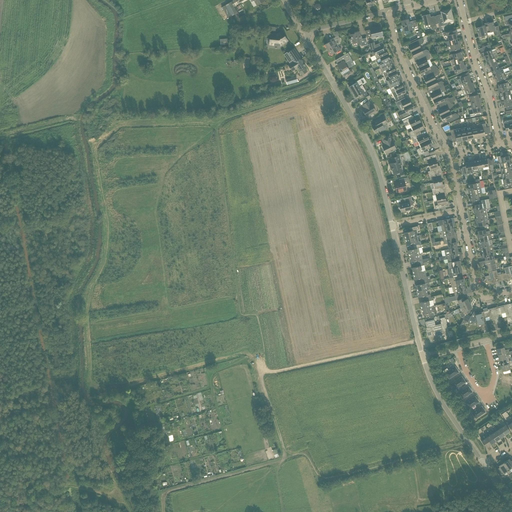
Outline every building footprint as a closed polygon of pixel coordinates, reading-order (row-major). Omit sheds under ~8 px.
[(232,16),(237,13),(231,2),(226,5),(232,16)] [(438,21),(439,26),(441,33),(442,33),(441,26),(447,25),(446,22),(453,21),(451,9),(440,11),(442,20),(438,21)] [(436,29),(434,21),(433,16),(430,17),(429,14),(422,16),(423,21),(424,25),(430,24),(431,29),(433,30),(436,29)] [(408,19),(401,21),(404,31),(404,34),(407,34),(411,32),(411,31),(418,29),(416,20),(412,21),(409,22),(408,19)] [(485,23),(484,23),(485,25),(487,33),(495,31),(497,35),(500,34),(499,31),(498,26),(495,27),(493,22),(492,22),(491,21),(490,22),(490,23),(489,23),(489,22),(485,23)] [(481,36),(487,35),(487,33),(485,25),(481,26),(481,27),(476,28),(479,39),(482,39),(481,36)] [(383,36),(382,32),(382,30),(381,31),(381,27),(374,29),(374,28),(370,29),(372,39),(383,36)] [(458,35),(457,33),(456,33),(456,30),(456,29),(442,33),(443,36),(447,35),(449,40),(457,38),(456,36),(458,35)] [(277,34),(270,34),(269,44),(274,45),(274,42),(280,43),(280,45),(288,41),(282,31),(277,34)] [(351,34),(352,39),(349,40),(350,44),(357,42),(357,43),(362,46),(367,45),(367,43),(366,38),(360,39),(360,36),(359,31),(354,32),(354,33),(351,34)] [(337,43),(336,43),(333,38),(328,41),(328,42),(324,45),(330,55),(335,53),(335,54),(341,51),(338,46),(338,45),(339,44),(338,43),(337,43)] [(422,38),(416,41),(409,44),(410,46),(411,46),(411,47),(409,48),(411,53),(421,48),(419,45),(423,43),(424,41),(422,38)] [(460,46),(459,43),(450,46),(451,49),(449,49),(448,50),(449,52),(454,50),(459,49),(459,46),(460,46)] [(296,52),(294,48),(288,53),(287,52),(284,54),(290,64),(294,62),(294,63),(301,59),(296,52)] [(381,48),(376,50),(373,52),(376,60),(388,54),(385,49),(382,51),(381,48)] [(422,51),(421,48),(411,53),(414,58),(418,56),(419,59),(430,54),(428,51),(426,50),(422,51)] [(496,53),(496,52),(496,51),(494,48),(489,50),(484,52),(485,55),(483,56),(486,61),(487,61),(494,58),(497,56),(496,53)] [(463,57),(462,54),(462,52),(449,55),(450,57),(453,56),(453,60),(463,57)] [(338,64),(337,65),(340,69),(341,70),(340,71),(343,77),(347,74),(348,76),(350,74),(351,74),(353,73),(353,72),(352,70),(350,69),(349,70),(348,68),(351,66),(348,61),(351,59),(350,58),(348,53),(340,58),(342,62),(338,64)] [(390,59),(388,54),(376,60),(380,68),(388,64),(387,61),(390,59)] [(431,56),(430,54),(419,59),(421,61),(416,63),(419,69),(428,64),(427,61),(430,59),(431,56)] [(464,60),(463,57),(453,60),(450,60),(452,66),(455,65),(463,63),(462,60),(464,60)] [(496,63),(494,58),(487,61),(488,64),(487,65),(488,67),(496,63)] [(306,66),(301,59),(294,63),(294,62),(290,64),(288,65),(292,71),(297,68),(300,71),(299,72),(302,76),(307,72),(304,67),(306,66)] [(464,65),(463,63),(455,65),(456,70),(454,71),(456,75),(467,70),(465,65),(464,65)] [(499,68),(496,63),(488,67),(489,69),(490,68),(491,72),(499,68)] [(390,68),(388,64),(380,68),(384,77),(396,71),(393,66),(390,68)] [(430,67),(428,64),(419,69),(421,74),(425,72),(427,74),(437,69),(436,66),(433,65),(430,67)] [(501,67),(499,68),(491,72),(493,75),(492,75),(493,77),(501,74),(503,73),(504,72),(501,67)] [(439,72),(437,69),(427,74),(428,77),(424,79),(426,84),(436,80),(434,77),(438,75),(439,72)] [(398,76),(396,71),(384,77),(388,85),(396,81),(395,78),(398,76)] [(470,77),(468,72),(455,77),(456,80),(460,78),(462,84),(470,80),(469,78),(470,77)] [(503,73),(501,74),(493,77),(493,79),(494,79),(496,82),(503,79),(504,80),(506,79),(503,73)] [(356,82),(356,83),(349,87),(355,97),(358,96),(360,99),(367,95),(365,91),(366,91),(365,91),(361,84),(363,83),(360,79),(356,82)] [(445,83),(445,84),(443,82),(441,81),(437,83),(436,80),(426,84),(429,89),(433,87),(434,90),(433,90),(433,91),(444,86),(448,84),(447,82),(446,82),(445,83)] [(464,89),(474,85),(473,82),(471,83),(470,80),(462,84),(459,85),(461,90),(464,89)] [(390,88),(387,90),(389,95),(392,93),(403,88),(401,83),(398,84),(397,81),(396,81),(388,85),(390,88)] [(475,87),(474,85),(464,89),(466,94),(474,91),(473,88),(475,87)] [(445,88),(444,86),(433,91),(435,93),(430,96),(433,101),(442,96),(441,93),(444,91),(445,88)] [(406,93),(403,88),(392,93),(396,101),(399,99),(404,97),(403,94),(406,93)] [(511,90),(511,89),(511,88),(498,91),(498,93),(499,93),(500,96),(508,94),(511,94),(510,91),(511,90)] [(511,93),(511,94),(508,94),(500,96),(501,99),(500,100),(500,102),(509,100),(511,99),(511,93)] [(454,96),(450,98),(447,97),(444,99),(442,96),(433,101),(435,106),(439,104),(441,106),(451,101),(456,99),(454,96)] [(405,98),(400,100),(396,102),(398,105),(401,103),(403,108),(411,104),(409,99),(406,101),(405,98)] [(511,99),(509,100),(500,102),(501,104),(502,104),(502,107),(506,107),(506,110),(511,108),(511,99)] [(453,104),(451,101),(441,106),(442,109),(438,111),(440,116),(450,112),(448,109),(452,107),(453,104)] [(368,102),(367,103),(362,105),(364,108),(362,109),(364,111),(363,112),(365,115),(366,115),(367,117),(376,112),(371,104),(370,105),(368,102)] [(414,109),(411,104),(403,108),(406,113),(402,114),(399,116),(399,117),(400,119),(404,117),(412,114),(411,111),(414,109)] [(477,113),(483,111),(482,109),(481,109),(480,106),(472,108),(473,113),(469,114),(470,117),(477,116),(477,113)] [(451,115),(450,112),(440,116),(443,121),(447,119),(448,122),(459,117),(458,114),(455,113),(451,115)] [(393,113),(390,114),(393,120),(394,123),(396,122),(399,121),(397,118),(395,119),(393,113)] [(383,116),(380,118),(373,122),(375,125),(372,127),(373,128),(372,128),(373,131),(374,131),(375,133),(379,131),(380,132),(384,130),(385,129),(383,125),(387,123),(383,116)] [(411,116),(407,119),(402,121),(405,126),(406,126),(409,125),(410,128),(421,123),(418,117),(413,119),(411,116)] [(424,129),(421,123),(410,128),(412,131),(408,132),(408,133),(411,138),(420,134),(419,131),(424,129)] [(486,123),(481,124),(480,124),(476,124),(477,129),(479,139),(482,138),(481,137),(485,136),(484,134),(488,134),(486,123)] [(462,141),(460,132),(455,133),(454,130),(450,130),(451,136),(452,135),(453,142),(456,141),(457,143),(459,143),(459,141),(462,141)] [(421,136),(420,134),(411,138),(413,143),(414,144),(417,142),(418,145),(429,140),(426,134),(421,136)] [(389,135),(386,137),(382,139),(384,145),(382,146),(383,148),(383,149),(383,150),(383,151),(384,151),(385,151),(386,154),(396,149),(392,141),(389,135)] [(432,146),(429,140),(418,145),(420,148),(417,150),(416,150),(419,156),(428,151),(427,149),(432,146)] [(503,157),(501,157),(502,163),(511,161),(511,158),(509,159),(508,153),(505,153),(503,154),(503,157)] [(436,154),(431,156),(423,158),(424,162),(427,161),(429,166),(437,163),(436,160),(437,159),(436,154)] [(402,165),(401,162),(399,156),(396,157),(391,158),(393,163),(389,164),(391,170),(392,170),(394,174),(398,173),(402,172),(400,165),(402,165)] [(473,172),(470,160),(468,161),(468,162),(465,163),(466,166),(462,167),(463,175),(465,175),(473,173),(473,172)] [(438,166),(437,163),(429,166),(430,171),(427,172),(429,175),(442,171),(440,166),(438,166)] [(443,177),(442,171),(429,175),(429,178),(432,178),(433,183),(442,181),(441,178),(443,177)] [(511,171),(504,173),(502,174),(502,175),(501,175),(502,179),(503,178),(503,179),(505,179),(511,177),(511,171)] [(406,190),(405,184),(409,183),(408,181),(407,177),(406,178),(401,179),(402,182),(395,184),(396,192),(401,191),(406,190)] [(511,177),(505,179),(503,179),(505,188),(511,186),(511,177)] [(442,185),(442,181),(433,183),(434,188),(431,189),(432,192),(445,189),(444,184),(442,185)] [(481,188),(480,183),(468,185),(469,188),(467,188),(468,191),(477,189),(481,188)] [(446,195),(445,189),(432,192),(433,196),(436,195),(437,200),(445,198),(445,195),(446,195)] [(479,200),(478,194),(470,196),(471,198),(469,199),(470,201),(473,201),(473,202),(479,201),(479,200)] [(403,204),(399,204),(400,207),(399,208),(400,209),(401,212),(411,210),(410,206),(412,205),(414,202),(412,200),(411,197),(405,198),(405,201),(403,202),(403,204)] [(446,202),(445,198),(437,200),(438,205),(435,206),(436,211),(443,210),(443,208),(449,207),(448,201),(446,202)] [(486,208),(485,200),(479,201),(473,202),(474,205),(474,208),(473,208),(473,211),(486,208)] [(450,222),(450,219),(438,221),(439,226),(441,226),(442,231),(445,231),(453,229),(452,222),(450,222)] [(488,227),(487,219),(475,221),(476,224),(477,224),(478,227),(479,226),(480,229),(488,227)] [(409,232),(404,233),(405,239),(414,237),(417,236),(418,236),(416,230),(418,230),(418,226),(408,228),(409,232)] [(454,235),(453,229),(445,231),(442,231),(442,232),(443,237),(443,241),(453,239),(453,235),(454,235)] [(414,237),(405,239),(406,245),(412,243),(413,246),(421,244),(420,241),(418,242),(417,236),(414,237)] [(454,242),(453,239),(443,241),(444,244),(447,244),(449,249),(457,248),(456,242),(454,242)] [(423,253),(421,247),(421,244),(413,246),(413,249),(408,250),(409,256),(418,254),(423,253)] [(446,255),(439,257),(439,261),(447,259),(457,257),(457,254),(458,253),(458,252),(458,251),(457,248),(449,249),(445,250),(446,255)] [(482,255),(481,256),(481,258),(485,258),(485,261),(489,260),(494,259),(493,254),(494,253),(493,250),(489,251),(482,253),(482,255)] [(421,256),(419,257),(418,254),(409,256),(410,262),(416,261),(417,264),(423,262),(421,256)] [(458,261),(457,257),(447,259),(448,263),(449,268),(461,266),(460,260),(458,261)] [(495,283),(492,269),(491,265),(490,262),(489,260),(485,261),(484,261),(485,265),(486,265),(487,271),(488,270),(488,272),(489,276),(484,277),(485,278),(487,284),(491,283),(491,284),(495,283)] [(421,266),(423,265),(423,262),(417,264),(417,267),(412,268),(413,274),(422,272),(421,266)] [(462,272),(461,266),(449,268),(448,269),(449,274),(448,274),(449,278),(451,278),(460,276),(459,272),(462,272)] [(511,279),(508,267),(504,268),(505,273),(501,274),(503,280),(507,279),(507,280),(511,279)] [(503,280),(501,274),(501,272),(497,273),(496,268),(492,269),(495,283),(500,282),(499,281),(503,280)] [(429,276),(426,276),(426,274),(423,274),(422,272),(413,274),(415,280),(420,278),(421,281),(427,280),(430,279),(429,276)] [(461,279),(460,276),(451,278),(449,278),(451,287),(452,287),(464,285),(463,279),(461,279)] [(426,289),(425,283),(431,282),(430,279),(427,280),(421,281),(421,284),(416,285),(417,291),(426,289)] [(466,290),(464,285),(452,287),(453,292),(454,293),(455,296),(458,296),(459,295),(464,294),(463,291),(466,290)] [(427,295),(426,289),(417,291),(419,297),(424,296),(425,299),(431,297),(430,294),(427,295)] [(433,297),(431,297),(425,299),(425,302),(420,303),(421,309),(430,307),(429,301),(433,300),(433,297)] [(462,298),(458,300),(457,301),(461,308),(470,303),(467,299),(464,301),(462,298)] [(451,313),(445,303),(442,304),(442,308),(445,307),(446,310),(445,310),(446,314),(451,313)] [(472,308),(470,303),(461,308),(463,312),(460,313),(462,317),(464,318),(462,322),(464,324),(467,323),(471,317),(468,315),(467,313),(469,312),(468,310),(472,308)] [(511,316),(507,304),(503,305),(504,306),(500,307),(501,314),(505,313),(506,317),(508,322),(509,322),(510,325),(511,324),(511,322),(511,319),(511,316)] [(435,311),(434,306),(430,307),(421,309),(423,315),(428,313),(429,316),(437,315),(436,312),(435,311)] [(500,323),(498,317),(502,316),(501,314),(500,307),(496,308),(496,307),(491,308),(494,320),(495,324),(497,330),(500,329),(499,323),(500,323)] [(494,320),(491,308),(487,309),(487,308),(483,309),(483,312),(485,318),(489,317),(490,322),(491,321),(493,330),(497,330),(495,324),(494,320)] [(488,330),(485,318),(483,312),(479,313),(479,314),(475,315),(476,318),(474,318),(471,317),(467,323),(471,324),(477,322),(478,325),(482,324),(484,332),(488,330)] [(434,320),(430,321),(425,322),(427,329),(426,330),(427,333),(447,328),(445,317),(440,318),(441,324),(435,325),(434,320)] [(450,339),(449,334),(447,328),(427,333),(427,336),(428,336),(430,343),(439,341),(438,336),(443,335),(444,340),(450,339)] [(510,357),(510,354),(511,353),(511,350),(509,352),(498,355),(499,360),(510,357)] [(510,357),(499,360),(501,366),(511,363),(511,360),(510,357)] [(511,365),(511,363),(501,366),(502,371),(510,369),(509,366),(511,365)] [(459,372),(455,366),(448,371),(447,368),(443,371),(445,374),(445,373),(449,379),(455,375),(459,372)] [(461,385),(465,382),(462,376),(452,383),(456,389),(461,385)] [(462,399),(472,392),(468,386),(458,393),(461,396),(462,399)] [(475,404),(479,402),(475,396),(465,403),(469,409),(475,404)] [(483,414),(485,412),(482,406),(472,413),(476,419),(483,414)] [(505,435),(510,432),(505,425),(502,427),(501,425),(499,426),(500,428),(501,428),(505,435)] [(501,428),(500,428),(498,430),(496,428),(494,429),(496,432),(496,431),(500,438),(505,435),(501,428)] [(496,431),(496,432),(493,433),(491,431),(489,432),(491,435),(495,441),(500,438),(496,431)] [(486,434),(484,435),(486,438),(491,444),(495,441),(491,435),(488,437),(486,434)] [(491,444),(486,438),(483,440),(482,437),(480,439),(486,448),(491,444)] [(509,470),(504,462),(499,466),(500,467),(498,469),(502,475),(507,471),(509,474),(511,473),(511,472),(509,470)]
